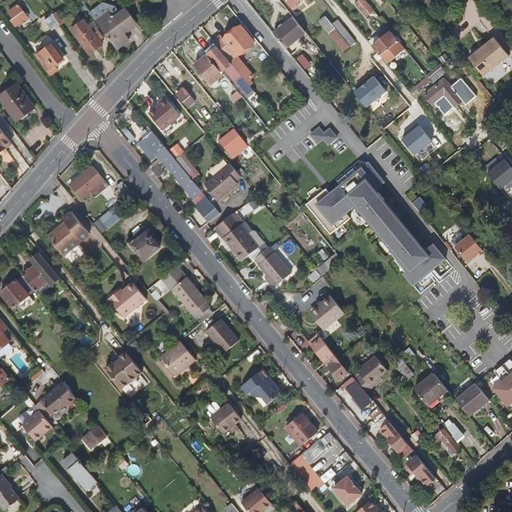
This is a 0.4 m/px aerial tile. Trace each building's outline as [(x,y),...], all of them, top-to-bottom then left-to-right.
[(29,18),(19,4),(9,11),(14,18),(11,20),(18,30),(22,27),(20,24),(29,18)] [(125,32),(137,22),(126,7),(114,16),(109,10),(96,20),(117,48),(129,38),(125,32)] [(61,25),(53,14),(45,20),(53,31),(61,25)] [(351,46),(331,23),(326,16),(320,21),(345,51),(351,46)] [(286,48),(306,32),(294,18),(274,33),(286,48)] [(103,45),(100,40),(103,37),(97,28),(93,30),(85,20),(73,30),(90,54),(103,45)] [(406,50),(392,32),(373,46),(388,64),(406,50)] [(237,57),(246,51),(232,35),(215,48),(211,43),(204,50),(208,55),(221,70),(231,62),(237,57)] [(468,60),(482,79),(508,58),(494,40),(468,60)] [(64,59),(53,44),(44,50),(43,48),(36,53),(48,70),(64,59)] [(221,70),(208,55),(196,64),(212,84),(224,74),(221,70)] [(253,76),(237,57),(231,62),(241,75),(246,81),(253,76)] [(368,107),(388,90),(374,74),(354,92),(368,107)] [(255,92),(246,81),(241,75),(235,80),(245,92),(247,90),(251,95),(255,92)] [(423,89),(432,81),(431,79),(429,77),(411,92),(412,94),(421,87),(423,89)] [(463,100),(445,79),(426,95),(433,105),(445,95),(455,107),(463,100)] [(35,108),(17,84),(0,96),(0,98),(17,120),(35,108)] [(188,107),(195,100),(185,88),(177,94),(188,107)] [(495,96),(502,105),(509,100),(502,91),(495,96)] [(164,130),(181,116),(165,97),(159,102),(161,104),(150,113),(164,130)] [(402,139),(420,162),(438,147),(421,124),(402,139)] [(0,149),(11,141),(0,125),(0,149)] [(329,144),(337,137),(330,128),(324,133),(320,127),(311,134),(318,143),(324,138),(329,144)] [(249,147),(234,129),(220,140),(221,141),(220,142),(229,153),(230,152),(234,158),(249,147)] [(246,142),(249,145),(260,136),(258,133),(246,142)] [(171,154),(155,135),(143,143),(157,160),(163,156),(165,159),(171,154)] [(199,175),(175,144),(169,150),(193,179),(199,175)] [(511,165),(502,153),(484,167),(501,189),(511,180),(511,165)] [(203,193),(171,154),(165,159),(197,197),(202,193),(203,193)] [(426,250),(384,200),(386,198),(381,191),(379,193),(376,190),(386,182),(369,162),(331,194),(327,189),(308,205),(332,235),(351,219),(348,214),(358,206),(362,211),(358,214),(368,226),(371,223),(395,251),(392,254),(397,260),(400,258),(410,269),(404,274),(413,285),(446,258),(434,244),(426,250)] [(239,184),(236,180),(241,176),(231,163),(205,184),(218,200),(239,184)] [(151,170),(157,177),(163,172),(157,165),(151,170)] [(99,184),(105,180),(94,166),(70,185),(82,199),(95,188),(99,184)] [(131,193),(122,182),(117,186),(126,197),(131,193)] [(103,189),(99,184),(95,188),(99,193),(103,189)] [(126,197),(117,186),(112,190),(121,201),(126,197)] [(489,216),(510,200),(500,187),(479,204),(489,216)] [(220,212),(206,195),(205,196),(200,200),(195,204),(209,221),(220,212)] [(111,209),(100,219),(108,228),(119,218),(111,209)] [(63,256),(89,235),(71,213),(62,220),(65,223),(47,236),(63,256)] [(243,221),(236,213),(233,214),(240,224),(241,223),(243,221)] [(248,232),(241,223),(240,224),(233,214),(226,218),(217,226),(225,236),(224,237),(231,246),(233,244),(244,258),(249,254),(259,245),(248,232)] [(271,247),(256,229),(253,228),(248,232),(259,245),(249,254),(253,258),(255,256),(271,247)] [(160,247),(148,232),(141,238),(139,236),(131,242),(145,260),(160,247)] [(469,263),(484,250),(471,235),(456,248),(469,263)] [(343,261),(364,245),(358,238),(338,254),(342,259),(343,261)] [(295,272),(299,268),(276,243),(272,247),(295,272)] [(290,274),(271,249),(257,258),(278,284),(290,274)] [(322,274),(342,259),(338,254),(336,252),(317,268),(322,274)] [(60,278),(40,253),(31,260),(38,267),(32,272),(30,269),(23,274),(23,275),(35,290),(36,291),(48,281),(52,285),(60,278)] [(278,284),(257,258),(253,260),(275,286),(278,284)] [(172,288),(186,276),(180,269),(166,281),(172,288)] [(362,284),(371,276),(367,271),(357,278),(362,284)] [(35,290),(23,275),(1,292),(14,307),(35,290)] [(210,305),(186,276),(172,288),(195,317),(197,315),(201,320),(213,310),(209,306),(210,305)] [(307,290),(295,298),(303,311),(324,297),(321,292),(330,286),(324,278),(307,289),(307,290)] [(123,315),(145,298),(132,281),(121,290),(118,292),(116,290),(108,296),(123,315)] [(158,282),(149,289),(158,300),(167,293),(158,282)] [(323,331),(344,315),(330,297),(322,303),(324,306),(311,316),(323,331)] [(311,316),(324,306),(322,303),(309,314),(311,316)] [(3,331),(8,328),(0,318),(0,349),(10,341),(3,331)] [(225,352),(239,340),(222,319),(207,331),(225,352)] [(349,371),(322,338),(312,346),(321,358),(339,380),(349,371)] [(195,360),(180,340),(161,356),(176,375),(195,360)] [(135,375),(141,370),(124,350),(118,355),(119,356),(113,362),(111,360),(104,366),(121,386),(128,381),(130,381),(135,377),(135,375)] [(381,378),(389,372),(377,357),(359,371),(363,376),(357,381),(358,382),(367,394),(374,388),(372,385),(381,378)] [(503,382),(494,389),(509,407),(511,404),(511,360),(496,373),(503,382)] [(415,376),(406,365),(400,370),(409,382),(415,376)] [(0,386),(10,378),(2,369),(1,370),(0,368),(0,386)] [(24,390),(44,373),(42,369),(21,386),(24,390)] [(280,394),(272,383),(270,382),(269,382),(267,380),(268,378),(269,377),(263,369),(242,386),(248,394),(251,392),(256,397),(264,399),(269,404),(280,394)] [(428,406),(448,390),(435,374),(415,390),(423,399),(428,406)] [(282,393),(269,377),(268,378),(267,380),(269,382),(270,382),(272,383),(280,394),(282,393)] [(374,388),(383,381),(381,378),(372,385),(374,388)] [(77,398),(64,382),(41,399),(52,413),(66,403),(68,405),(77,398)] [(367,394),(358,382),(348,390),(364,409),(374,402),(372,400),(367,394)] [(470,416),(490,400),(477,384),(457,401),(470,416)] [(241,419),(229,403),(211,417),(223,433),(241,419)] [(35,440),(53,426),(40,410),(23,424),(35,440)] [(318,432),(303,413),(287,426),(301,445),(318,432)] [(409,446),(391,423),(381,431),(384,434),(400,454),(409,446)] [(108,436),(100,426),(93,431),(101,442),(108,436)] [(459,448),(444,429),(435,436),(441,444),(444,441),(454,452),(459,448)] [(101,442),(93,431),(89,435),(96,445),(101,442)] [(91,449),(96,445),(89,435),(84,438),(91,449)] [(298,474),(329,449),(320,438),(289,463),(298,474)] [(98,481),(74,452),(63,462),(86,490),(98,481)] [(436,479),(417,456),(407,463),(426,487),(436,479)] [(332,468),(322,476),(326,481),(336,473),(332,468)] [(20,499),(11,489),(12,488),(1,475),(0,476),(0,494),(1,496),(0,496),(0,501),(6,510),(20,499)] [(353,482),(348,477),(334,488),(348,505),(363,494),(357,487),(353,482)] [(250,511),(258,511),(271,502),(258,486),(241,501),(250,511)] [(291,511),(296,511),(302,508),(297,501),(288,508),(291,511)] [(380,511),(371,501),(357,511),(380,511)] [(239,511),(232,502),(225,508),(228,511),(239,511)]
